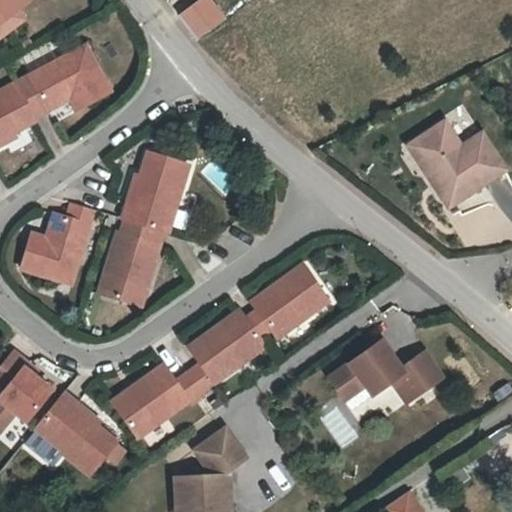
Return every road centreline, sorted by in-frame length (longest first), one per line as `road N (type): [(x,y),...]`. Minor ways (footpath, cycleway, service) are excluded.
road 1 (residential): [(327,195),(187,309),(110,352),(82,355),(49,339),(0,295)]
road 2 (residential): [(0,220),(191,66)]
road 3 (tertiary): [(327,195),(191,66)]
road 4 (tertiary): [(456,289),(327,195)]
